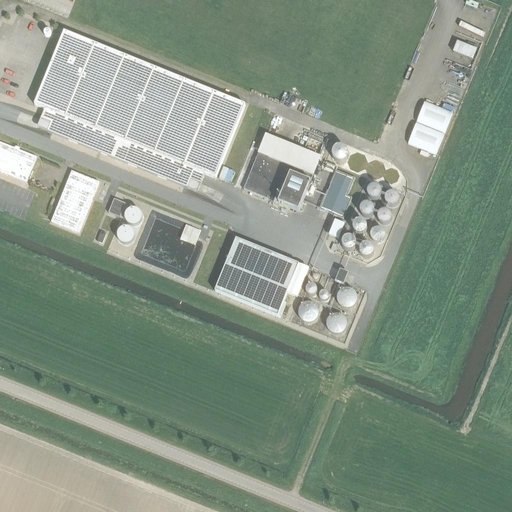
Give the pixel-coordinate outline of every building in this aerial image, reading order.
[(478,4),(467,0),(466,4),(477,9),(478,4)] [(118,161),(155,69),(64,33),(35,106),(45,110),(38,129),(118,161)] [(481,60),(484,49),(463,42),(460,54),(481,60)] [(155,69),(118,161),(198,194),(205,175),(216,180),(246,106),(155,69)] [(467,86),(464,75),(448,79),(450,90),(467,86)] [(452,115),(425,104),(417,124),(444,135),(452,115)] [(444,136),(416,125),(408,145),(435,156),(444,136)] [(37,170),(41,160),(0,143),(0,172),(27,184),(33,169),(37,170)] [(342,148),(341,148),(339,148),(338,148),(337,149),(336,149),(335,150),(335,151),(334,152),(334,153),(333,154),(333,155),(333,156),(333,157),(333,158),(333,159),(334,160),(335,161),(335,162),(336,162),(337,163),(338,163),(339,163),(340,164),(342,163),(343,163),(344,163),(345,162),(346,161),(347,160),(347,159),(348,158),(348,157),(348,156),(348,155),(348,154),(348,153),(347,152),(346,151),(346,150),(345,149),(344,149),(343,148),(342,148)] [(244,191),(299,213),(314,177),(259,154),(244,191)] [(354,157),(353,158),(352,158),(352,159),(351,160),(351,161),(351,162),(351,163),(351,164),(351,165),(351,166),(352,167),(352,168),(353,168),(354,169),(355,169),(356,169),(357,170),(358,169),(359,169),(360,169),(361,168),(362,168),(362,167),(363,166),(363,165),(363,164),(364,163),(363,162),(363,161),(363,160),(362,159),(361,158),(360,157),(359,157),(358,157),(357,157),(356,157),(355,157),(354,157)] [(374,163),(373,163),(372,164),(371,164),(370,165),(369,165),(369,166),(368,166),(368,167),(368,168),(367,169),(367,170),(367,171),(368,172),(368,173),(369,174),(369,175),(371,175),(371,176),(372,176),(373,176),(374,176),(375,176),(376,176),(377,176),(378,175),(378,174),(379,174),(379,173),(380,172),(380,171),(380,170),(380,169),(380,168),(380,167),(379,166),(378,165),(377,164),(376,164),(375,163),(374,163)] [(392,171),(391,170),(390,171),(389,171),(388,171),(387,172),(386,173),(385,174),(385,175),(384,176),(384,177),(385,179),(385,180),(386,181),(387,182),(388,182),(388,183),(390,183),(391,183),(392,183),(393,183),(394,182),(395,181),(396,181),(396,180),(397,179),(397,178),(397,177),(397,176),(397,175),(397,174),(396,174),(396,173),(395,172),(394,172),(394,171),(393,171),(392,171)] [(52,223),(79,234),(99,184),(72,173),(52,223)] [(352,180),(336,173),(321,208),(342,217),(349,199),(345,197),(352,180)] [(370,188),(369,189),(369,190),(368,190),(368,191),(368,192),(367,193),(367,194),(367,195),(368,196),(368,197),(368,198),(369,199),(370,200),(371,201),(372,201),(373,201),(375,201),(376,202),(377,201),(379,200),(380,199),(381,198),(381,197),(382,196),(382,194),(382,193),(381,191),(381,190),(380,189),(379,188),(378,187),(376,187),(375,187),(374,187),(373,187),(372,187),(370,188)] [(393,194),(392,194),(391,194),(390,195),(389,195),(388,195),(387,196),(387,197),(386,198),(385,200),(385,201),(385,202),(385,203),(385,204),(386,205),(386,206),(387,207),(388,207),(389,208),(390,208),(391,209),(393,209),(394,209),(395,208),(396,207),(397,207),(398,206),(399,205),(399,204),(399,203),(400,201),(399,200),(399,199),(399,198),(398,197),(397,196),(396,195),(395,195),(394,194),(393,194)] [(126,205),(114,200),(109,214),(120,219),(126,205)] [(363,206),(362,207),(361,208),(360,210),(360,211),(360,213),(360,214),(361,216),(362,217),(363,218),(364,219),(365,219),(367,219),(368,219),(370,219),(371,218),(372,218),(373,217),(373,216),(374,215),(374,213),(375,212),(374,211),(374,210),(374,209),(373,207),(372,207),(371,206),(370,205),(369,205),(368,205),(367,205),(365,205),(364,205),(363,206)] [(125,222),(126,223),(127,224),(127,225),(128,225),(129,226),(131,227),(132,227),(134,227),(135,227),(137,227),(138,226),(139,226),(140,225),(141,224),(142,223),(142,222),(143,222),(143,220),(143,219),(143,217),(143,216),(143,215),(142,214),(142,213),(141,212),(140,211),(139,210),(138,210),(137,209),(135,209),(134,209),(133,209),(132,209),(131,209),(131,210),(129,210),(129,211),(128,212),(127,212),(126,213),(126,214),(125,215),(125,216),(125,217),(125,219),(125,220),(125,221),(125,222)] [(388,213),(386,212),(385,212),(384,212),(383,212),(382,213),(381,214),(380,214),(379,215),(378,217),(378,218),(378,219),(378,221),(378,222),(379,223),(380,225),(381,225),(382,226),(384,226),(385,227),(386,226),(388,226),(389,225),(390,225),(391,223),(392,222),(392,221),(392,219),(392,218),(392,217),(391,215),(390,214),(389,214),(388,213)] [(359,223),(357,223),(356,224),(355,225),(354,226),(353,228),(353,229),(353,230),(353,231),(353,233),(354,234),(355,235),(356,236),(357,236),(358,237),(359,237),(360,237),(362,237),(363,237),(364,236),(365,235),(366,235),(366,234),(367,233),(367,232),(367,230),(367,228),(367,227),(366,226),(365,225),(364,224),(362,223),(361,223),(360,223),(359,223)] [(180,241),(195,247),(201,232),(186,226),(180,241)] [(118,241),(119,242),(119,243),(120,243),(121,244),(122,245),(123,246),(124,246),(125,246),(126,246),(127,246),(128,246),(130,246),(131,245),(132,244),(133,243),(134,242),(135,240),(135,239),(135,238),(136,237),(135,236),(135,235),(135,234),(134,233),(134,232),(133,231),(132,230),(130,229),(128,228),(127,228),(126,228),(125,228),(123,228),(122,229),(121,229),(120,230),(120,231),(119,231),(119,232),(118,233),(118,234),(117,235),(117,236),(117,237),(117,238),(117,239),(118,240),(118,241)] [(372,233),(371,234),(371,235),(371,237),(371,238),(371,240),(372,241),(373,242),(374,243),(375,244),(377,244),(378,244),(379,244),(380,244),(381,244),(382,243),(383,242),(384,241),(385,240),(385,238),(385,237),(385,236),(385,234),(384,234),(384,233),(383,232),(382,231),(381,231),(380,230),(379,230),(378,230),(377,230),(376,230),(375,230),(374,231),(373,231),(373,232),(372,233)] [(97,242),(103,244),(106,234),(101,232),(97,242)] [(346,240),(345,240),(344,241),(343,242),(342,243),(342,244),(342,245),(342,246),(342,247),(342,248),(342,249),(342,250),(343,250),(343,251),(344,251),(344,252),(345,252),(345,253),(346,253),(347,253),(348,254),(349,254),(350,253),(351,253),(352,253),(353,252),(354,251),(355,251),(355,250),(355,249),(356,248),(356,247),(356,246),(356,245),(356,244),(355,244),(355,243),(354,242),(353,241),(353,240),(352,240),(351,240),(350,239),(349,239),(348,239),(347,239),(346,240)] [(299,265),(236,240),(215,292),(280,318),(286,305),(283,303),(299,265)] [(365,247),(364,247),(363,247),(362,248),(362,249),(361,249),(360,250),(360,251),(360,252),(360,254),(360,255),(360,256),(361,257),(361,258),(362,258),(363,259),(364,260),(365,260),(366,260),(367,261),(368,260),(369,260),(371,260),(372,259),(372,258),(373,257),(374,256),(374,255),(374,253),(374,252),(374,251),(373,250),(372,248),(371,248),(370,247),(369,247),(368,246),(367,246),(366,246),(365,247)] [(335,284),(343,287),(348,275),(340,271),(335,284)] [(314,289),(313,289),(312,289),(311,289),(310,290),(309,291),(308,292),(308,293),(308,294),(308,295),(309,296),(310,297),(311,298),(312,298),(313,298),(314,298),(315,298),(316,297),(317,296),(318,295),(318,294),(318,293),(318,292),(317,291),(317,290),(316,290),(315,289),(314,289)] [(337,302),(338,303),(338,305),(339,306),(340,307),(341,308),(342,309),(343,309),(344,310),(345,310),(347,310),(348,310),(349,310),(351,309),(352,309),(353,308),(354,307),(355,306),(356,305),(356,304),(357,304),(357,303),(357,302),(357,301),(357,299),(357,298),(357,297),(356,296),(356,295),(356,294),(355,293),(354,293),(353,292),(352,291),(351,291),(350,290),(349,290),(348,290),(346,290),(345,290),(344,291),(343,291),(341,292),(340,293),(339,294),(339,295),(338,296),(338,297),(337,299),(337,300),(337,301),(337,302)] [(325,293),(324,293),(323,293),(322,293),(322,294),(321,295),(320,295),(320,296),(320,297),(319,298),(320,299),(320,300),(320,301),(321,301),(321,302),(322,303),(324,303),(325,303),(326,303),(327,302),(328,301),(329,301),(329,300),(329,299),(330,298),(329,297),(329,296),(329,295),(328,295),(328,294),(327,293),(325,293)] [(299,317),(299,318),(300,319),(300,320),(301,321),(302,322),(303,323),(304,324),(306,324),(308,325),(309,325),(311,325),(312,324),(313,324),(314,323),(315,322),(316,322),(317,321),(317,320),(318,319),(318,318),(319,317),(319,316),(319,314),(319,312),(318,311),(317,309),(316,308),(315,307),(315,306),(313,306),(313,305),(311,305),(310,305),(308,304),(306,305),(305,305),(303,306),(302,308),(301,308),(301,309),(300,310),(299,312),(299,313),(299,314),(299,316),(299,317)] [(327,328),(327,329),(328,331),(329,332),(330,333),(331,334),(332,335),(333,335),(335,336),(336,336),(338,336),(339,336),(341,335),(342,334),(343,334),(344,333),(345,332),(345,331),(346,330),(347,329),(347,328),(347,327),(347,326),(347,324),(347,323),(346,322),(345,320),(344,319),(343,318),(343,317),(342,317),(340,316),(339,316),(337,316),(335,316),(333,317),(332,317),(330,318),(330,319),(329,320),(328,321),(327,323),(327,324),(327,325),(327,326),(327,327),(327,328)]
